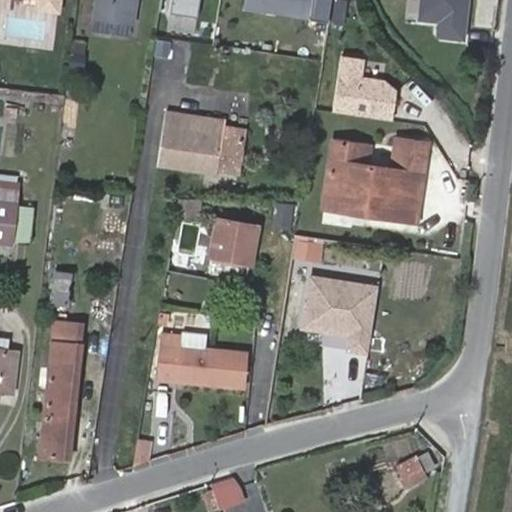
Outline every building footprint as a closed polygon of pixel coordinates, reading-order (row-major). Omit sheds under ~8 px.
[(59,11),(59,0),(39,0),(39,8),(59,11)] [(95,0),(93,23),(137,27),(139,0),(95,0)] [(177,35),(181,0),(160,0),(156,33),(177,35)] [(261,12),(263,0),(293,0),(315,3),(315,0),(245,0),(244,9),(261,12)] [(468,42),(471,0),(418,0),(417,21),(437,23),(436,39),(468,42)] [(225,120),(165,112),(158,167),(216,175),(217,170),(241,173),(246,129),(224,126),(225,120)] [(421,195),(428,143),(397,139),(393,168),(368,165),(370,145),(331,140),(324,194),(364,198),(362,214),(401,219),(404,193),(421,195)] [(100,210),(121,212),(123,195),(101,193),(100,210)] [(418,221),(421,195),(404,193),(401,219),(418,221)] [(362,214),(364,198),(324,194),(322,208),(362,214)] [(0,243),(12,245),(16,204),(0,201),(0,243)] [(277,201),(272,223),(289,227),(294,205),(277,201)] [(31,241),(33,207),(19,206),(17,241),(31,241)] [(258,226),(215,219),(210,254),(252,262),(258,226)] [(50,303),(67,305),(70,275),(54,274),(50,303)] [(343,353),(371,356),(378,281),(305,275),(300,333),(344,337),(343,353)] [(38,457),(64,460),(81,325),(54,321),(38,457)] [(86,325),(81,325),(64,460),(70,461),(86,325)] [(163,334),(158,378),(243,386),(246,353),(207,349),(209,333),(183,332),(182,336),(163,334)] [(0,390),(13,392),(16,351),(0,349),(0,390)] [(136,440),(134,462),(150,464),(152,442),(136,440)] [(425,476),(417,452),(396,459),(404,483),(425,476)] [(243,500),(239,488),(233,477),(212,484),(219,507),(243,500)]
